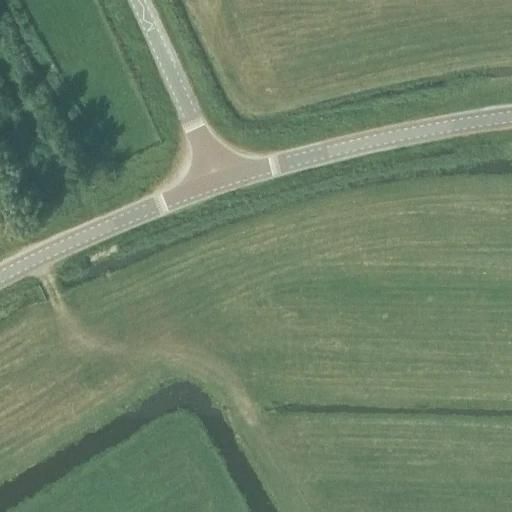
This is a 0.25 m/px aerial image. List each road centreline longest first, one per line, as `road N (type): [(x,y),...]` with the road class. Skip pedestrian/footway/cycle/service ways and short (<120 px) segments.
road 1 (track): [(295,511),(199,346),(138,349),(72,327),(36,260)]
road 2 (tertiary): [(219,181),(511,118)]
road 3 (tertiary): [(0,278),(219,181)]
road 4 (unclassified): [(219,181),(137,0)]
